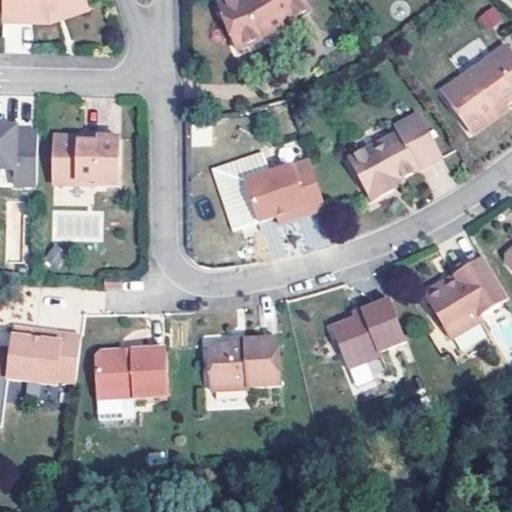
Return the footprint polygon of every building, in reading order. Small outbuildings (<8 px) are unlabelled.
[(5,0),(5,23),(55,25),(58,23),(56,16),(90,6),(87,0),(5,0)] [(316,14),(307,0),(239,0),(223,6),(240,53),(271,41),(316,14)] [(56,16),(58,23),(92,11),(90,6),(56,16)] [(493,11),(482,19),(489,29),(500,21),(493,11)] [(511,102),(511,51),(508,47),(444,94),(471,131),(503,109),(507,106),(511,102)] [(503,109),(471,131),(475,136),(511,110),(507,106),(503,109)] [(443,160),(419,115),(396,128),(399,134),(352,160),(374,203),(394,193),(391,187),(396,185),(400,182),(443,160)] [(38,189),(39,136),(19,135),(19,130),(0,129),(0,172),(17,173),(17,189),(38,189)] [(121,188),(122,140),(99,139),(100,144),(88,144),(83,144),(78,138),(63,137),(57,144),(56,179),(61,185),(121,188)] [(296,168),(275,175),(269,154),(217,168),(235,231),(262,223),(280,218),(303,212),(305,219),(329,212),(314,167),(297,173),(296,168)] [(312,162),(296,168),(297,173),(314,167),(312,162)] [(404,188),(400,182),(396,185),(391,187),(394,193),(404,188)] [(282,226),(305,219),(303,212),(280,218),(282,226)] [(510,303),(485,262),(456,279),(459,284),(448,290),(440,288),(430,294),(429,302),(451,342),(484,324),(481,319),(510,303)] [(459,284),(456,279),(440,288),(448,290),(459,284)] [(123,291),(123,281),(107,281),(106,290),(123,291)] [(407,345),(390,303),(363,314),(366,322),(361,324),(357,325),(356,323),(333,332),(350,374),(384,360),(382,355),(407,345)] [(354,318),(356,323),(357,325),(361,324),(366,322),(363,314),(354,318)] [(34,332),(33,340),(48,342),(56,343),(58,335),(34,332)] [(78,386),(84,339),(58,335),(56,343),(48,342),(33,340),(15,337),(8,380),(57,388),(57,384),(78,386)] [(281,388),(279,341),(245,343),(245,348),(236,349),(230,349),(211,349),(213,393),(250,393),(250,389),(281,388)] [(168,398),(166,351),(134,352),(134,356),(127,356),(124,356),(123,352),(104,353),(99,358),(100,401),(168,398)] [(151,457),(152,466),(166,464),(165,455),(151,457)]
